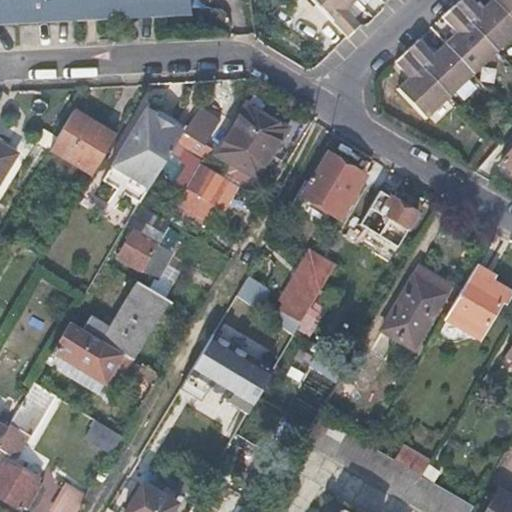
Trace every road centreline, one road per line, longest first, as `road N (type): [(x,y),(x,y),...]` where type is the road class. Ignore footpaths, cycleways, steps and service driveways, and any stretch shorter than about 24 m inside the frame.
road 1 (unknown): [(325,104),(98,511)]
road 2 (residential): [(325,104),(278,69),(227,48),(0,58)]
road 3 (residential): [(511,217),(325,104)]
road 4 (residential): [(325,104),(353,60),(420,0)]
